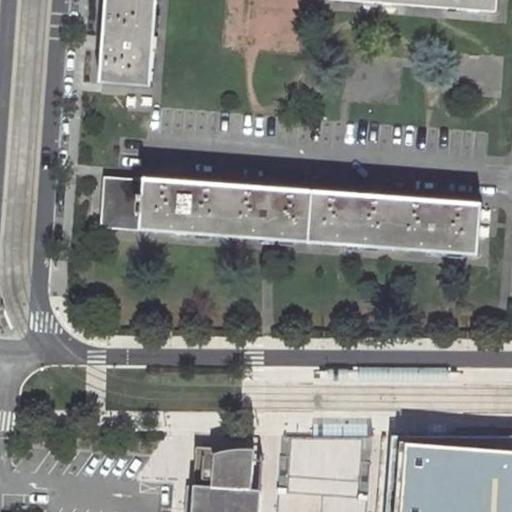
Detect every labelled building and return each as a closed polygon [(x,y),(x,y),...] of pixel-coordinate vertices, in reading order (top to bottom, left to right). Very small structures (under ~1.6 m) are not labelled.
[(157,0),(106,0),(100,81),(151,85),(157,0)] [(493,0),(395,0),(492,8),(493,0)] [(480,202),(104,173),(100,226),(476,256),(480,202)] [(398,511),(403,445),(404,436),(387,436),(383,511),(398,511)] [(511,437),(404,436),(403,445),(511,453),(511,437)] [(303,462),(309,444),(293,440),(288,458),(303,462)] [(511,511),(511,453),(403,445),(398,511),(511,511)] [(193,481),(208,482),(210,459),(211,448),(195,448),(193,481)] [(258,511),(260,493),(248,492),(251,452),(232,451),(210,459),(208,482),(208,489),(185,488),(183,511),(258,511)]
